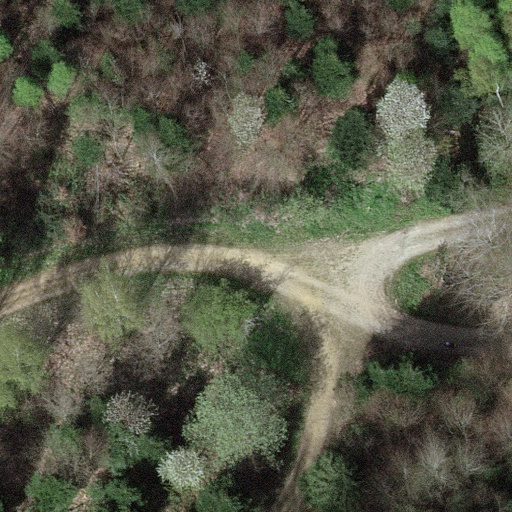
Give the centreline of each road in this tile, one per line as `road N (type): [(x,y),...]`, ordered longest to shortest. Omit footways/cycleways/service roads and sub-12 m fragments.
road 1 (track): [(0,305),(109,265),(180,257),(248,259),(298,278)]
road 2 (track): [(298,278),(511,204)]
road 3 (track): [(285,511),(310,477),(328,415),(329,327)]
road 4 (track): [(329,327),(511,341)]
